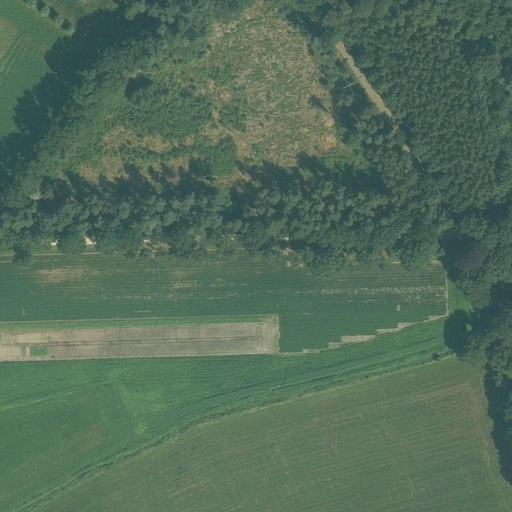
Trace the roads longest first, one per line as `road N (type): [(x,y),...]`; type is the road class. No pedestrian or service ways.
road 1 (track): [(467,232),(0,243)]
road 2 (unclassified): [(511,278),(467,232),(303,0)]
